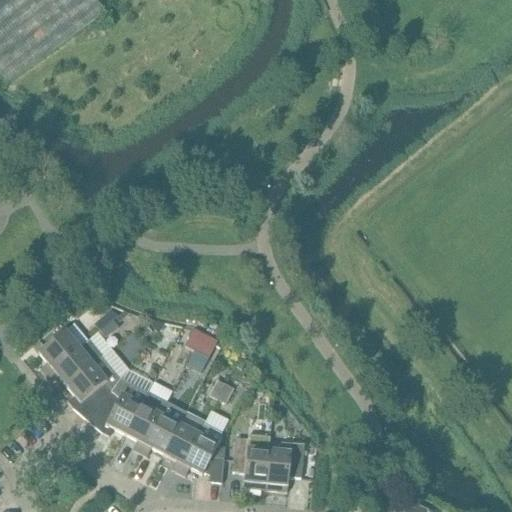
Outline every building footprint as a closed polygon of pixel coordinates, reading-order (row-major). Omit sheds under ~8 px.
[(105,15),(93,0),(0,0),(0,76),(7,86),(105,15)] [(111,313),(107,316),(107,315),(93,326),(99,333),(112,322),(116,319),(111,313)] [(112,322),(99,333),(105,340),(118,329),(112,322)] [(154,323),(151,327),(154,332),(157,334),(164,325),(154,323)] [(47,347),(38,355),(47,366),(40,372),(45,378),(88,342),(73,325),(54,342),(47,347)] [(194,354),(204,337),(192,331),(184,348),(194,354)] [(194,354),(207,361),(215,346),(216,343),(204,337),(194,354)] [(67,390),(101,360),(102,359),(88,342),(45,378),(50,384),(57,378),(67,390)] [(67,405),(73,412),(87,423),(110,394),(120,382),(101,360),(67,390),(75,399),(67,405)] [(240,360),(235,368),(242,372),(247,364),(240,360)] [(218,399),(226,384),(218,380),(210,395),(218,399)] [(110,394),(87,423),(101,435),(108,439),(112,431),(125,438),(147,395),(120,382),(110,394)] [(226,384),(218,399),(226,403),(234,388),(226,384)] [(139,455),(167,403),(148,394),(147,395),(125,438),(137,444),(133,452),(139,455)] [(179,427),(163,457),(175,464),(171,472),(178,475),(204,426),(205,424),(186,413),(179,427)] [(160,417),(140,455),(146,459),(151,451),(163,457),(179,427),(160,417)] [(204,426),(178,475),(185,479),(189,471),(202,478),(203,475),(209,478),(208,485),(221,486),(224,461),(211,460),(222,440),(221,436),(204,426)] [(242,490),(265,493),(268,453),(270,439),(248,437),(247,442),(235,441),(232,474),(244,475),(242,490)] [(288,479),(300,481),(303,447),(281,445),(280,454),(268,453),(265,493),(287,495),(288,479)]
